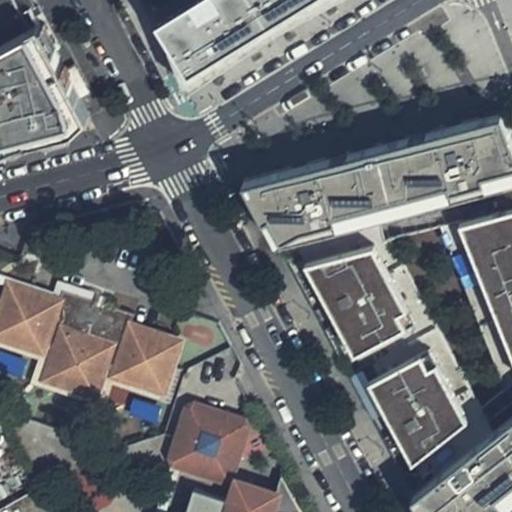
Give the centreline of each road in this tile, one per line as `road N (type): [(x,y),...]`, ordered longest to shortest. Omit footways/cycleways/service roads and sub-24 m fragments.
road 1 (residential): [(169,149),(363,511)]
road 2 (residential): [(169,149),(416,0)]
road 3 (residential): [(0,198),(169,149)]
road 4 (residential): [(90,0),(169,149)]
